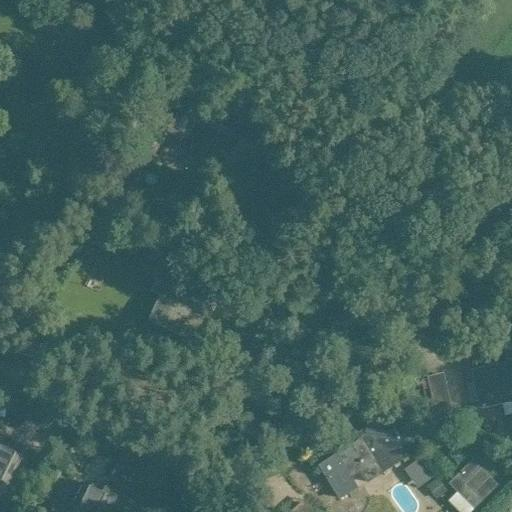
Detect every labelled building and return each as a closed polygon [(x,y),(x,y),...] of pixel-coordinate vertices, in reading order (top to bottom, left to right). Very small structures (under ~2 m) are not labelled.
[(106,33),(95,30),(91,45),(102,48),(106,33)] [(129,56),(133,44),(128,43),(130,37),(115,32),(109,50),(129,56)] [(67,83),(75,65),(79,54),(53,43),(48,54),(41,73),(67,83)] [(213,86),(217,75),(209,72),(205,83),(213,86)] [(202,156),(216,134),(218,131),(234,141),(249,118),(225,102),(215,117),(192,102),(173,132),(184,139),(181,142),(202,156)] [(136,140),(129,151),(140,157),(146,147),(136,140)] [(204,315),(209,317),(216,302),(159,275),(152,290),(161,294),(149,319),(192,340),(204,315)] [(505,361),(470,370),(479,408),(511,400),(511,349),(503,351),(505,361)] [(442,375),(420,379),(424,401),(432,399),(436,418),(450,415),(442,375)] [(330,460),(319,466),(326,477),(339,498),(356,487),(349,477),(359,471),(366,482),(381,473),(381,474),(409,456),(383,416),(355,434),(359,441),(330,460)] [(0,480),(7,485),(22,456),(0,445),(0,480)] [(472,460),(448,484),(473,509),(497,485),(472,460)] [(437,480),(427,487),(436,499),(446,491),(437,480)] [(122,511),(121,511),(125,503),(116,499),(119,493),(104,485),(101,492),(81,482),(68,510),(72,511),(122,511)] [(305,501),(293,511),(313,511),(314,511),(305,501)]
